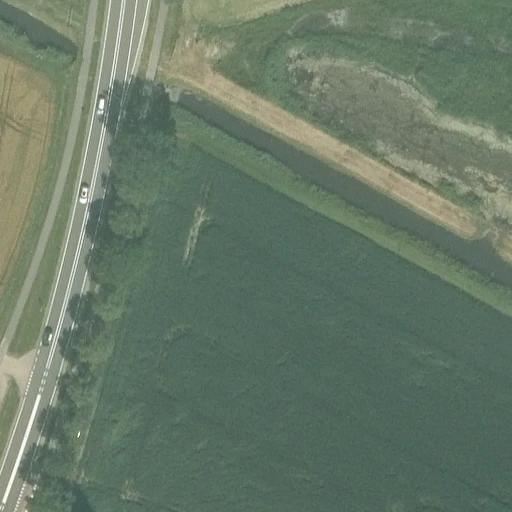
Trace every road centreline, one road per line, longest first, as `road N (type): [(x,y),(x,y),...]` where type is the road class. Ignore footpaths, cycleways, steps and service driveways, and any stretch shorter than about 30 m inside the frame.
road 1 (primary): [(44,376),(94,190),(125,0)]
road 2 (primary): [(1,511),(44,376)]
